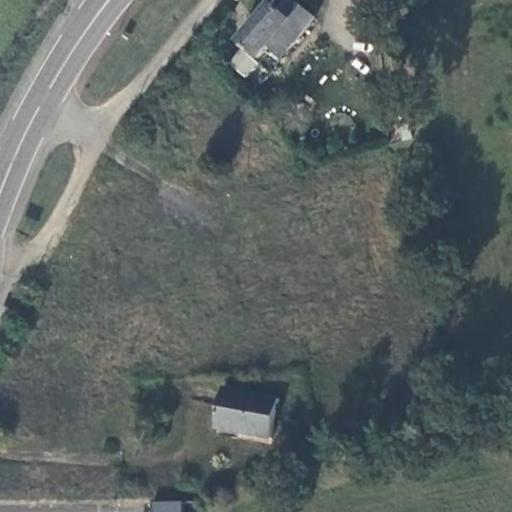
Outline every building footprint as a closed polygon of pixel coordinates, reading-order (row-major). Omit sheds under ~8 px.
[(285,14),(295,1),(294,0),(285,0),(278,9),(285,14)] [(284,58),(316,18),(295,1),(285,14),(278,9),(272,3),(240,42),(261,60),(271,47),(284,58)] [(235,51),(228,67),(250,76),(257,60),(235,51)] [(273,439),(280,399),(225,389),(217,430),(273,439)] [(182,511),(183,503),(158,503),(157,511),(182,511)]
